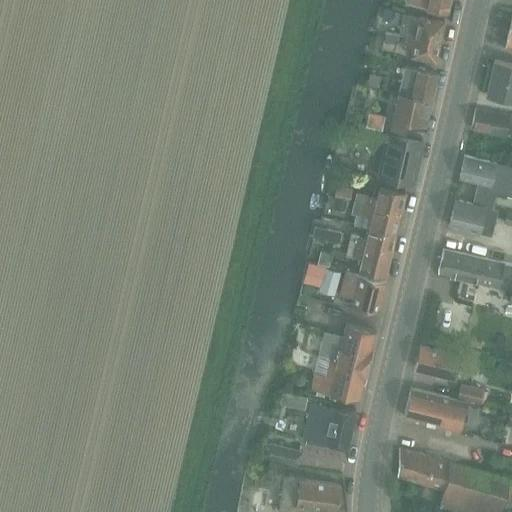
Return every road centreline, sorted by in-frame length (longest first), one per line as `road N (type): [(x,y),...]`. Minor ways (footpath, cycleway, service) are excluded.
road 1 (track): [(180,511),(299,0)]
road 2 (tertiary): [(367,511),(374,445),(477,0)]
